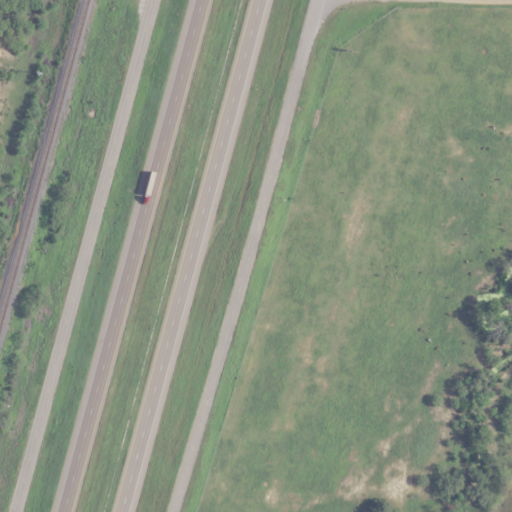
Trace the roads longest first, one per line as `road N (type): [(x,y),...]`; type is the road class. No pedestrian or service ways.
road 1 (tertiary): [(170,511),(317,0)]
road 2 (motorway): [(200,0),(61,511)]
road 3 (tertiary): [(14,511),(152,0)]
road 4 (motorway): [(120,511),(257,0)]
